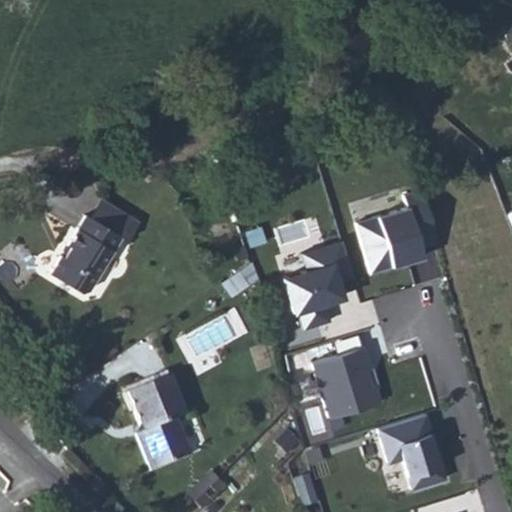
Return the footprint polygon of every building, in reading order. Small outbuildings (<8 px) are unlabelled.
[(418,246),(435,241),(419,189),(401,195),(405,207),(353,222),(368,273),(407,261),(406,258),(420,253),(418,246)] [(137,222),(99,200),(89,218),(120,236),(126,240),(137,222)] [(89,218),(84,214),(65,244),(68,246),(62,256),(59,255),(48,273),(79,292),(87,290),(120,236),(89,218)] [(245,231),(249,246),(263,242),(259,227),(245,231)] [(351,278),(340,240),(299,253),(304,270),(281,277),(292,312),(296,311),(302,329),(328,321),(323,303),(322,300),(340,294),(336,282),(351,278)] [(65,244),(59,255),(62,256),(68,246),(65,244)] [(229,296),(246,284),(237,272),(220,284),(229,296)] [(340,294),(322,300),(323,303),(341,297),(340,294)] [(355,334),(331,341),(335,354),(359,347),(355,334)] [(379,402),(374,385),(370,386),(365,370),(369,368),(362,346),(359,347),(335,354),(309,362),(327,418),(339,414),(379,402)] [(188,455),(173,419),(183,415),(167,376),(125,393),(140,432),(134,434),(149,471),(188,455)] [(423,413),(375,428),(386,463),(400,459),(409,489),(444,478),(440,465),(437,466),(427,434),(430,433),(423,413)] [(339,414),(327,418),(330,430),(342,426),(339,414)] [(296,441),(285,431),(274,441),(286,452),(296,441)] [(186,494),(193,502),(215,480),(208,472),(186,494)]
